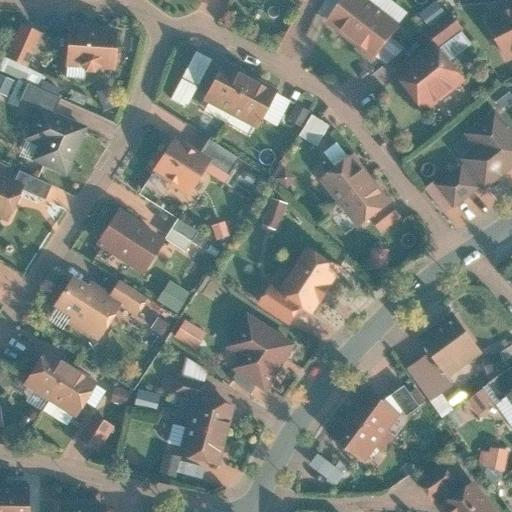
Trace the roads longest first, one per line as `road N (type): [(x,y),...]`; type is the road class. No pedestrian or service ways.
road 1 (residential): [(461,258),(332,98),(253,50),(166,22)]
road 2 (residential): [(0,334),(116,156),(166,22)]
road 3 (residential): [(255,503),(345,365),(461,258)]
road 4 (residential): [(0,452),(237,511)]
road 5 (residential): [(166,22),(116,8),(0,1)]
